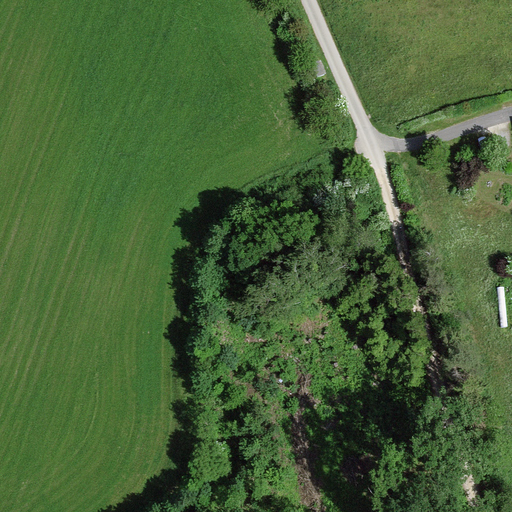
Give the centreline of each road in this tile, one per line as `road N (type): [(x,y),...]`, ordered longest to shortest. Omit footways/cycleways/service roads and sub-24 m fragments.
road 1 (track): [(477,511),(374,154)]
road 2 (residential): [(308,0),(374,154)]
